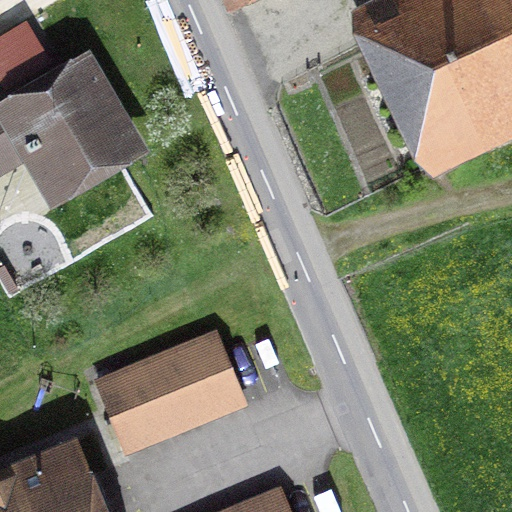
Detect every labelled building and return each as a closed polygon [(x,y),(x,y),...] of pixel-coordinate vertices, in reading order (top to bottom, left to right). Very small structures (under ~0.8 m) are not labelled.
[(511,0),(446,0),(375,35),(428,145),(511,104),(511,0)] [(1,95),(0,95),(0,179),(22,167),(50,217),(149,161),(89,56),(6,104),(1,95)] [(249,402),(216,324),(94,375),(127,453),(249,402)] [(111,511),(77,427),(0,457),(0,511),(111,511)] [(293,511),(281,481),(205,511),(293,511)]
